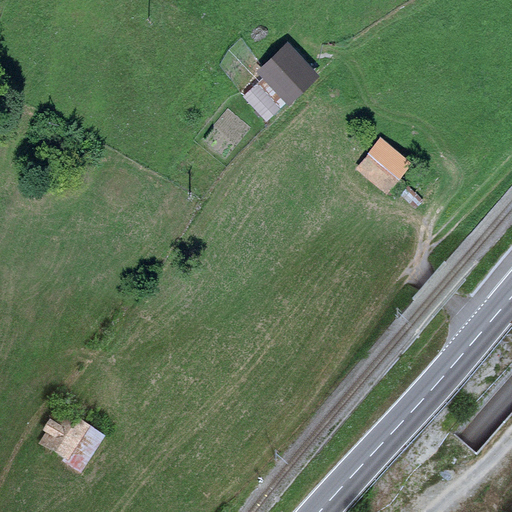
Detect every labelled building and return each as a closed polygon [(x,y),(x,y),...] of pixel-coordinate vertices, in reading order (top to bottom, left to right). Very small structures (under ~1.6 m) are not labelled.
[(265,70),(289,95),(309,76),(284,51),(265,70)] [(245,96),(266,119),(277,108),(256,85),(245,96)] [(381,144),(372,155),(404,181),(413,170),(381,144)] [(394,193),(404,181),(372,155),(362,167),(394,193)] [(67,460),(79,468),(98,439),(56,411),(51,419),(58,424),(47,439),(71,454),(67,460)]
